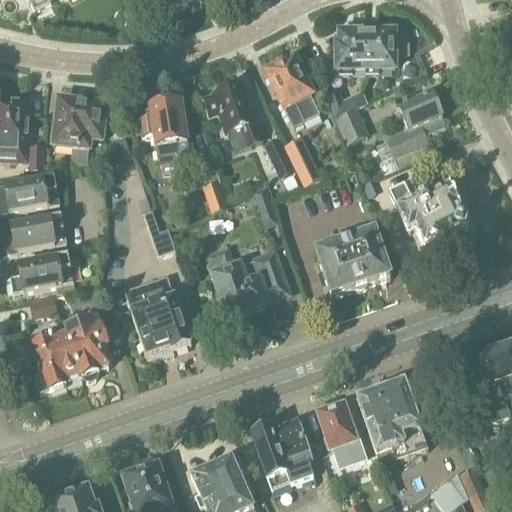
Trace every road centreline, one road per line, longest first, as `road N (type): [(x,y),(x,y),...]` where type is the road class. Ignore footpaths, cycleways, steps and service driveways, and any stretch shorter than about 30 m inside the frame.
road 1 (tertiary): [(0,470),(511,297)]
road 2 (residential): [(0,52),(52,65),(143,71),(217,51),(313,0)]
road 3 (residential): [(511,149),(446,21)]
